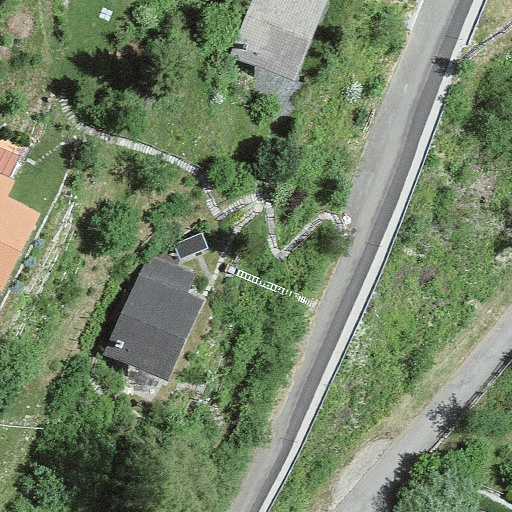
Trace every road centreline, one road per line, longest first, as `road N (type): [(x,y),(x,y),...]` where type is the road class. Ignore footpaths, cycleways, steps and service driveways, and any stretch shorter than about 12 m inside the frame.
road 1 (residential): [(248,511),(332,339),(473,0)]
road 2 (residential): [(346,511),(511,326)]
